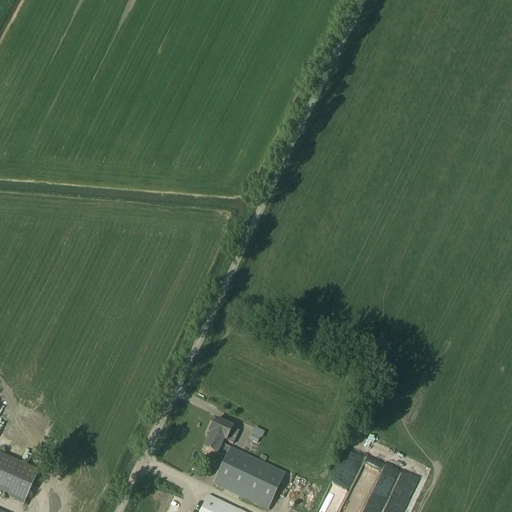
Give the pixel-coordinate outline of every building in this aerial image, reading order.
[(209,434),(211,435),(204,450),(217,456),(217,455),(226,459),(213,486),(268,511),(285,475),(231,449),(222,445),(224,441),(233,445),(239,432),(215,421),(213,424),(212,424),(209,430),(210,430),(209,434)] [(254,427),(248,440),(257,444),(263,431),(254,427)] [(0,447),(0,451),(27,461),(32,447),(16,442),(16,443),(3,438),(0,447)] [(39,472),(0,454),(0,495),(24,506),(39,472)] [(367,459),(356,485),(367,490),(379,463),(367,459)] [(398,470),(381,511),(402,511),(416,477),(398,470)] [(237,511),(208,498),(200,511),(237,511)]
